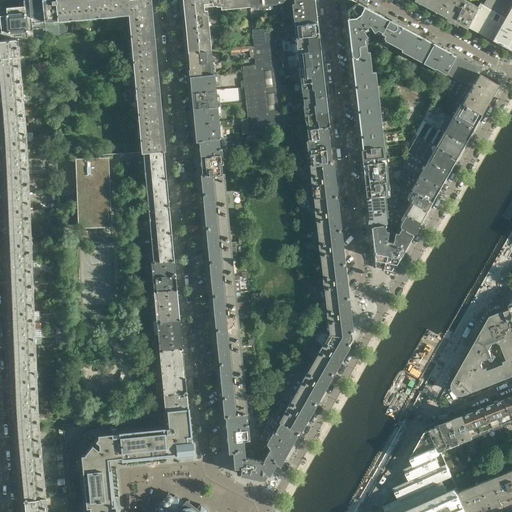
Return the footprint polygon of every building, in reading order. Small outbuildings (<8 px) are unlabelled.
[(33,30),(32,18),(29,0),(23,0),(20,0),(20,3),(23,3),(23,6),(6,8),(3,8),(1,7),(0,6),(0,24),(1,29),(0,29),(0,41),(15,40),(27,38),(27,31),(33,30)] [(43,17),(41,0),(29,0),(32,18),(43,17)] [(57,20),(55,0),(41,0),(43,17),(43,22),(57,21),(57,20)] [(72,19),(70,0),(55,0),(57,20),(72,19)] [(85,18),(83,0),(70,0),(72,19),(85,18)] [(98,16),(96,0),(83,0),(85,18),(98,16)] [(111,15),(109,0),(96,0),(98,16),(111,15)] [(127,4),(126,0),(109,0),(111,15),(121,14),(121,4),(127,4)] [(151,19),(149,0),(126,0),(127,4),(121,4),(121,14),(130,14),(130,21),(151,19)] [(315,7),(314,0),(293,0),(294,1),(291,2),(292,10),(315,7)] [(368,24),(374,12),(352,0),(348,0),(347,1),(366,27),(369,25),(368,24)] [(441,13),(447,0),(430,0),(427,6),(441,13)] [(454,20),(464,0),(447,0),(441,13),(454,20)] [(467,27),(476,9),(470,6),(472,3),(465,0),(464,0),(454,20),(467,27)] [(511,50),(511,0),(481,0),(476,9),(467,27),(491,40),(511,50)] [(366,27),(347,1),(345,3),(348,30),(361,29),(362,30),(366,27)] [(206,27),(205,15),(204,8),(203,3),(184,5),(186,29),(206,27)] [(317,22),(315,7),(292,10),(293,18),(296,17),(297,25),(317,22)] [(382,32),(389,19),(374,12),(368,24),(369,25),(373,32),(376,29),(382,32)] [(154,45),(151,19),(130,21),(133,47),(154,45)] [(391,41),(400,25),(389,19),(382,32),(385,34),(383,37),(391,41)] [(285,130),(276,55),(280,55),(278,39),(298,37),(318,34),(317,22),(297,25),(273,27),(252,30),(256,70),(242,71),(250,134),(285,130)] [(402,47),(411,31),(400,25),(391,41),(402,47)] [(208,50),(207,38),(206,27),(186,29),(188,52),(208,50)] [(363,39),(367,36),(362,30),(361,29),(348,30),(350,46),(364,44),(363,39)] [(412,56),(422,37),(411,31),(402,47),(401,49),(408,52),(408,54),(412,56)] [(322,65),(318,34),(298,37),(299,44),(296,45),(298,61),(301,61),(301,67),(322,65)] [(424,61),(433,43),(422,37),(412,56),(417,59),(417,57),(424,61)] [(0,58),(19,56),(19,48),(16,48),(15,40),(0,41),(0,58)] [(435,67),(444,49),(433,43),(424,61),(435,67)] [(369,71),(367,58),(365,44),(364,44),(350,46),(353,73),(369,71)] [(156,71),(154,45),(133,47),(135,73),(156,71)] [(445,73),(455,55),(444,49),(435,67),(434,68),(445,73)] [(211,74),(210,62),(208,50),(188,52),(190,76),(211,74)] [(498,84),(479,73),(481,69),(455,55),(445,73),(436,90),(439,91),(439,90),(462,103),(481,114),(498,84)] [(0,75),(18,73),(18,65),(20,64),(19,56),(0,58),(0,75)] [(325,95),(322,65),(301,67),(302,74),(299,74),(301,90),(304,90),(305,97),(325,95)] [(158,97),(156,71),(135,73),(138,99),(158,97)] [(377,87),(376,82),(376,77),(373,78),(372,71),(369,71),(353,73),(356,98),(375,95),(374,88),(377,87)] [(22,89),(22,81),(19,82),(18,73),(0,75),(0,85),(1,91),(22,89)] [(215,89),(214,74),(211,74),(190,76),(192,92),(215,89)] [(21,106),(21,97),(23,97),(22,89),(1,91),(2,107),(21,106)] [(217,105),(215,89),(192,92),(193,108),(217,105)] [(329,125),(327,110),(325,95),(305,97),(306,104),(303,104),(305,120),(307,120),(308,127),(326,125),(329,125)] [(380,113),(379,108),(379,103),(376,103),(375,95),(356,98),(359,123),(378,121),(377,113),(380,113)] [(161,123),(158,97),(138,99),(140,125),(161,123)] [(472,129),(481,114),(462,103),(453,118),(472,129)] [(218,121),(217,105),(193,108),(195,124),(218,121)] [(25,123),(25,114),(22,115),(21,106),(2,107),(4,125),(25,123)] [(382,133),(402,131),(400,118),(378,121),(359,123),(362,148),(381,146),(380,138),(383,137),(382,133)] [(464,143),(472,129),(453,118),(445,132),(464,143)] [(445,132),(430,123),(423,119),(415,134),(456,157),(464,143),(445,132)] [(220,137),(218,121),(195,124),(197,140),(199,139),(218,138),(220,137)] [(26,133),(25,123),(4,125),(4,135),(5,142),(24,141),(24,133),(26,133)] [(166,177),(163,149),(161,123),(140,125),(143,157),(124,159),(124,166),(144,165),(145,173),(147,172),(148,178),(166,177)] [(329,135),(327,134),(326,125),(308,127),(307,127),(308,137),(306,138),(307,144),(326,142),(327,140),(328,140),(328,139),(329,138),(329,135)] [(456,157),(415,134),(409,145),(408,151),(413,152),(429,160),(448,171),(456,157)] [(219,147),(218,138),(199,139),(200,147),(199,148),(199,151),(200,152),(201,152),(201,153),(203,155),(221,153),(221,147),(219,147)] [(28,158),(27,148),(25,148),(24,141),(5,142),(6,159),(28,158)] [(330,161),(329,153),(330,153),(331,152),(330,149),(329,148),(329,147),(328,147),(327,146),(326,146),(307,148),(308,155),(311,154),(312,164),(330,161)] [(386,163),(385,158),(384,153),(382,153),(381,146),(362,148),(364,173),(384,171),(383,164),(386,163)] [(409,169),(413,152),(408,151),(404,168),(409,169)] [(111,227),(108,157),(75,158),(78,228),(111,227)] [(221,172),(220,164),(222,164),(222,157),(203,158),(203,159),(202,161),(201,161),(201,162),(200,163),(200,166),(201,167),(202,167),(203,174),(221,172)] [(28,168),(28,158),(6,159),(6,177),(26,176),(26,168),(28,168)] [(440,186),(448,171),(429,160),(420,175),(440,186)] [(335,195),(333,177),(332,161),(330,161),(312,164),(313,175),(311,175),(312,186),(314,186),(316,197),(335,195)] [(440,186),(420,175),(409,169),(404,168),(401,184),(412,190),(432,201),(440,186)] [(388,188),(388,182),(387,177),(384,178),(384,171),(364,173),(367,198),(386,195),(386,188),(388,188)] [(223,191),(222,179),(224,179),(223,172),(221,172),(203,174),(201,174),(203,193),(223,191)] [(29,193),(29,184),(26,184),(26,176),(6,177),(7,179),(7,194),(29,193)] [(168,204),(166,177),(148,178),(148,185),(146,185),(147,199),(150,199),(150,205),(168,204)] [(432,201),(412,190),(407,199),(426,209),(432,201)] [(227,214),(227,208),(226,203),(224,204),(223,191),(203,193),(206,228),(226,226),(225,214),(227,214)] [(29,203),(29,193),(7,194),(8,211),(27,210),(27,203),(29,203)] [(426,209),(407,199),(399,194),(391,195),(393,209),(396,209),(405,214),(419,222),(426,209)] [(339,228),(337,210),(335,195),(316,197),(317,208),(315,208),(316,219),(318,218),(320,231),(339,228)] [(393,209),(391,195),(386,195),(367,198),(369,212),(385,210),(393,209)] [(171,231),(168,204),(150,205),(151,212),(148,212),(150,227),(152,227),(153,232),(171,231)] [(30,227),(30,218),(28,218),(27,210),(8,211),(8,228),(30,227)] [(385,231),(385,226),(385,225),(386,222),(385,210),(369,212),(373,243),(385,241),(387,231),(385,231)] [(412,235),(419,222),(405,214),(399,224),(400,229),(412,235)] [(230,248),(230,242),(229,237),(227,238),(226,226),(206,228),(210,261),(229,259),(228,248),(230,248)] [(31,236),(30,227),(8,228),(9,245),(29,244),(28,236),(31,236)] [(343,262),(341,244),(339,228),(320,231),(321,242),(319,243),(320,248),(320,254),(322,253),(323,265),(343,262)] [(404,249),(412,235),(400,229),(397,233),(395,233),(393,243),(404,249)] [(174,258),(171,231),(153,232),(153,238),(151,238),(152,254),(155,253),(155,259),(174,258)] [(384,270),(389,242),(385,241),(373,243),(375,268),(384,270)] [(391,271),(404,249),(393,243),(389,242),(384,270),(391,271)] [(32,261),(31,252),(29,252),(29,244),(9,245),(10,262),(32,261)] [(174,258),(155,259),(153,260),(156,289),(176,287),(174,258)] [(234,281),(233,276),(233,271),(231,271),(229,259),(210,261),(213,295),(233,293),(232,281),(234,281)] [(32,271),(32,261),(10,262),(11,279),(30,278),(30,271),(32,271)] [(347,296),(345,278),(343,262),(323,265),(325,276),(323,276),(324,287),(326,287),(327,299),(347,296)] [(33,295),(33,286),(30,286),(30,278),(11,279),(11,296),(33,295)] [(179,316),(176,287),(156,289),(158,318),(179,316)] [(237,315),(236,310),(236,305),(234,305),(233,293),(213,295),(216,329),(236,327),(235,315),(237,315)] [(34,304),(33,295),(11,296),(12,313),(31,312),(31,304),(34,304)] [(351,331),(350,316),(347,296),(327,299),(329,310),(327,310),(328,321),(330,321),(331,333),(352,338),(353,337),(352,337),(352,336),(351,336),(352,335),(351,332),(351,331)] [(511,375),(511,310),(511,308),(491,316),(455,380),(454,381),(453,382),(453,383),(453,385),(453,386),(453,387),(453,388),(454,389),(455,391),(456,392),(457,392),(457,393),(459,394),(460,394),(461,394),(462,394),(464,394),(465,394),(511,375)] [(35,329),(34,320),(32,320),(31,312),(12,313),(13,330),(35,329)] [(182,345),(179,316),(158,318),(161,347),(182,345)] [(240,348),(240,343),(239,338),(237,339),(236,327),(216,329),(219,362),(239,360),(238,349),(240,348)] [(35,339),(35,329),(13,330),(13,347),(33,347),(33,339),(35,339)] [(344,355),(346,352),(345,351),(345,350),(349,344),(348,344),(349,344),(349,343),(351,339),(352,339),(352,338),(331,333),(325,343),(323,342),(320,347),(318,351),(320,352),(314,362),(332,373),(336,367),(337,367),(339,364),(338,363),(342,354),(343,355),(344,355)] [(188,407),(185,375),(182,345),(161,347),(163,364),(164,377),(167,410),(188,407)] [(36,363),(36,354),(33,354),(33,347),(13,347),(14,364),(36,363)] [(243,382),(243,377),(242,371),(240,372),(239,360),(219,362),(223,396),(242,394),(241,382),(243,382)] [(327,384),(329,381),(329,380),(328,380),(332,373),(314,362),(308,372),(306,371),(301,381),(303,382),(297,392),(316,402),(319,396),(319,397),(320,396),(322,393),(321,392),(326,384),(327,384)] [(36,373),(36,363),(14,364),(15,381),(34,381),(34,373),(36,373)] [(37,397),(37,388),(35,388),(34,381),(15,381),(15,398),(37,397)] [(310,414),(312,411),(311,410),(316,402),(297,392),(292,402),(290,401),(287,405),(285,409),(287,410),(280,423),(297,432),(298,433),(302,426),(303,426),(304,426),(305,423),(305,422),(304,422),(309,414),(310,414)] [(244,406),(242,394),(223,396),(224,416),(226,416),(244,414),(246,414),(246,406),(244,406)] [(36,413),(35,406),(38,405),(37,397),(15,398),(16,408),(16,415),(36,413)] [(511,420),(511,410),(510,411),(506,399),(495,403),(503,424),(511,420)] [(503,424),(495,403),(484,408),(489,419),(491,419),(494,427),(503,424)] [(114,511),(109,461),(139,458),(177,454),(177,455),(193,453),(192,442),(191,442),(190,426),(188,408),(167,410),(168,428),(166,428),(165,414),(62,425),(71,511),(114,511)] [(494,427),(491,419),(489,419),(484,408),(473,412),(482,432),(494,427)] [(482,432),(473,412),(463,416),(467,428),(469,427),(473,436),(482,432)] [(41,430),(40,421),(37,421),(36,413),(16,415),(17,430),(17,432),(41,430)] [(248,429),(247,421),(245,421),(244,414),(226,416),(226,423),(225,424),(225,427),(227,428),(227,429),(229,431),(229,430),(229,431),(248,429)] [(473,436),(469,427),(467,428),(463,416),(452,420),(460,441),(473,436)] [(460,441),(452,420),(441,425),(446,436),(448,436),(451,444),(460,441)] [(293,439),(297,432),(280,423),(276,429),(274,428),(270,435),(287,445),(290,444),(291,444),(292,443),(294,441),(293,439)] [(446,436),(441,425),(431,429),(440,449),(451,444),(448,436),(446,436)] [(468,511),(459,491),(459,492),(440,449),(431,429),(426,431),(412,456),(415,464),(404,469),(410,481),(394,488),(399,499),(383,506),(385,511),(468,511)] [(40,447),(39,439),(42,439),(41,430),(17,432),(19,449),(40,447)] [(271,469),(275,463),(278,464),(279,464),(283,456),(284,456),(285,456),(287,453),(286,452),(286,451),(286,450),(286,448),(285,448),(268,438),(265,444),(271,447),(263,461),(245,457),(243,439),(249,438),(248,432),(230,434),(229,434),(228,436),(228,437),(227,437),(226,438),(227,441),(228,442),(229,452),(230,453),(234,452),(234,462),(236,462),(237,473),(242,474),(241,475),(247,476),(247,474),(254,476),(253,477),(259,478),(264,479),(269,469),(271,469)] [(287,445),(270,435),(268,438),(285,448),(287,445)] [(44,464),(43,454),(41,454),(40,447),(19,449),(20,466),(44,464)] [(44,481),(43,473),(46,473),(44,464),(20,466),(22,483),(44,481)] [(511,498),(511,469),(488,480),(498,505),(511,498)] [(479,511),(498,505),(488,480),(459,491),(468,511),(479,511)] [(48,497),(47,488),(45,489),(44,481),(22,483),(24,500),(48,497)] [(204,511),(208,508),(201,503),(197,509),(188,501),(186,503),(176,495),(163,511),(204,511)] [(47,511),(47,506),(49,505),(48,497),(24,500),(24,511),(47,511)]
